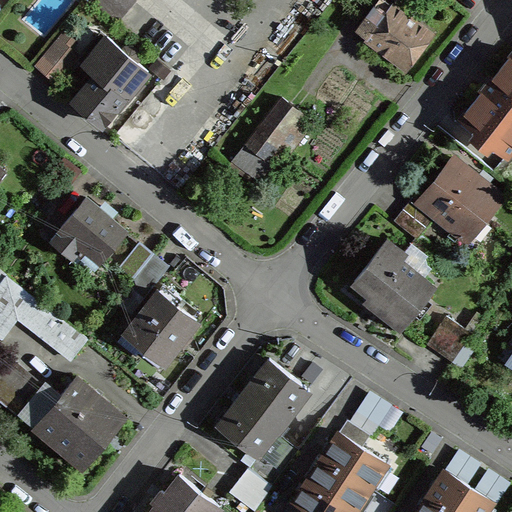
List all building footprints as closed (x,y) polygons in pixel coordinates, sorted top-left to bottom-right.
[(134,0),(88,0),(115,23),(134,0)] [(407,67),(433,33),(392,3),(377,24),(366,16),(357,28),(367,36),(367,37),(407,67)] [(71,47),(76,41),(63,30),(34,64),(47,75),(71,47)] [(149,70),(137,60),(139,56),(138,50),(132,45),(126,46),(123,48),(108,35),(90,55),(104,67),(105,65),(121,79),(114,87),(124,96),(125,97),(149,70)] [(81,56),(71,47),(47,75),(57,84),(81,56)] [(492,140),(507,152),(511,146),(511,53),(493,77),(491,76),(483,86),(485,88),(462,116),(477,128),(472,134),(487,146),(492,140)] [(158,58),(151,66),(164,76),(170,68),(158,58)] [(105,65),(104,67),(98,73),(97,73),(75,99),(102,122),(124,96),(114,87),(121,79),(105,65)] [(302,111),(282,96),(231,162),(257,182),(274,161),(279,165),(306,130),(294,121),(302,111)] [(502,193),(456,157),(420,201),(436,214),(459,232),(475,213),(482,218),(502,193)] [(436,214),(420,201),(413,196),(395,219),(417,237),(436,214)] [(99,259),(125,228),(86,197),(51,239),(72,257),(78,250),(80,252),(84,247),(99,259)] [(405,251),(388,237),(355,279),(371,292),(367,298),(401,325),(434,284),(401,256),(405,251)] [(148,259),(153,252),(140,241),(121,265),(134,276),(148,259)] [(0,268),(7,274),(11,270),(0,259),(0,268)] [(147,298),(163,271),(148,259),(134,276),(129,283),(147,298)] [(88,337),(7,274),(0,283),(0,335),(17,314),(72,357),(88,337)] [(181,297),(163,283),(126,330),(164,360),(178,343),(179,345),(188,334),(186,332),(197,318),(177,302),(181,297)] [(447,314),(427,342),(452,360),(472,332),(447,314)] [(309,387),(270,358),(219,423),(258,454),(277,429),(309,387)] [(36,423),(40,418),(56,399),(42,387),(40,389),(5,360),(0,365),(0,399),(19,416),(22,412),(36,423)] [(40,418),(89,458),(125,415),(76,375),(56,399),(40,418)] [(371,389),(358,409),(378,422),(392,402),(371,389)] [(348,418),(340,430),(363,445),(371,433),(348,418)] [(277,429),(258,454),(281,472),(300,447),(277,429)] [(323,455),(370,485),(373,481),(377,484),(387,468),(383,465),(386,460),(363,445),(340,430),(323,455)] [(460,446),(446,468),(467,481),(481,460),(460,446)] [(308,478),(355,509),(357,505),(362,508),(372,492),(368,489),(370,485),(323,455),(308,478)] [(249,466),(231,490),(256,509),(274,484),(249,466)] [(490,466),(476,487),(497,500),(511,480),(490,466)] [(429,493),(458,511),(489,511),(493,507),(489,504),(492,499),(445,468),(429,493)] [(157,502),(148,511),(213,511),(220,504),(180,472),(165,490),(162,488),(154,499),(157,502)] [(352,511),(355,509),(308,478),(292,503),(306,511),(352,511)] [(416,511),(458,511),(429,493),(416,511)]
